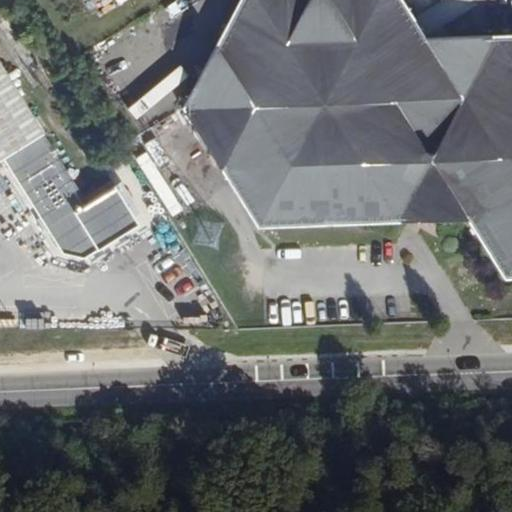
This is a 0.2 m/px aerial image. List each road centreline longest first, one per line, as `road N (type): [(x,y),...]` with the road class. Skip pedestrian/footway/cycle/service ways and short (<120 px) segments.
road 1 (unknown): [(182,0),(161,34),(163,63),(258,252),(297,270),(419,271),(435,278),(451,292),(486,370)]
road 2 (tertiary): [(511,369),(0,390)]
